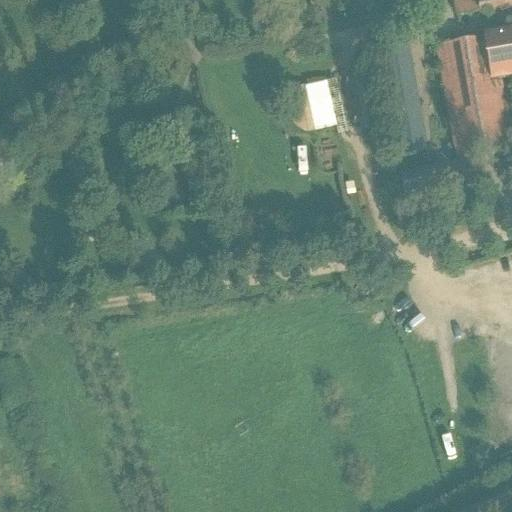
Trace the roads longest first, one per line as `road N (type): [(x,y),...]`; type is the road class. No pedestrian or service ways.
road 1 (track): [(511,225),(385,257),(0,317)]
road 2 (track): [(385,257),(343,46)]
